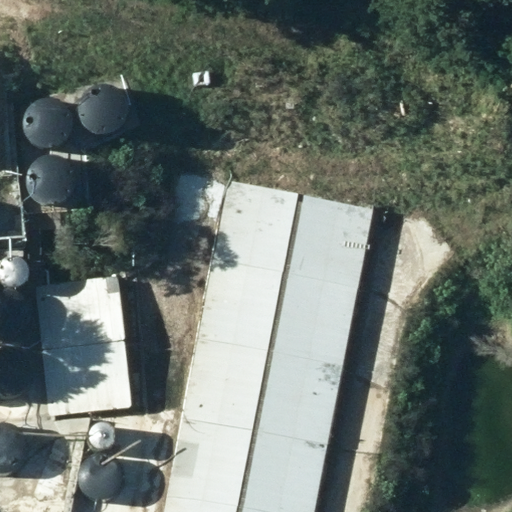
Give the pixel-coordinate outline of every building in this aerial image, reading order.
[(139,108),(105,79),(78,111),(111,140),(139,108)] [(84,181),(56,149),(22,178),(50,210),(84,181)] [(156,511),(316,511),(372,208),(218,180),(156,511)] [(46,404),(12,314),(0,318),(0,401),(6,419),(46,404)] [(87,426),(61,462),(97,489),(124,453),(87,426)] [(93,511),(95,489),(51,485),(48,511),(93,511)]
